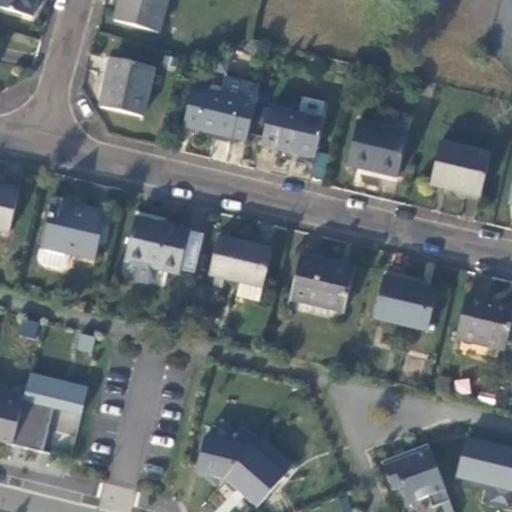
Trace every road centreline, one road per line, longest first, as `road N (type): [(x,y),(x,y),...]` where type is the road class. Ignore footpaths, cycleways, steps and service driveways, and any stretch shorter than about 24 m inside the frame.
road 1 (residential): [(511,258),(45,145)]
road 2 (residential): [(82,0),(45,145)]
